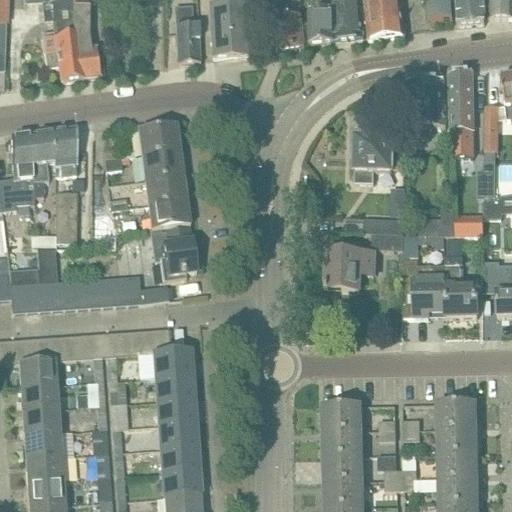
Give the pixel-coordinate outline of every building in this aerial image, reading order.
[(22,0),(23,6),(32,6),(41,6),(41,7),(43,25),(52,24),(52,25),(54,34),(54,35),(53,35),(42,37),(41,37),(46,72),(58,71),(61,86),(100,80),(97,61),(96,52),(91,53),(91,52),(90,52),(89,38),(89,37),(89,10),(88,10),(87,10),(86,10),(86,0),(72,0),(72,3),(72,4),(56,5),(56,4),(55,0),(22,0)] [(237,61),(247,60),(244,0),(226,0),(227,9),(209,10),(211,56),(213,62),(237,58),(237,61)] [(339,0),(340,5),(332,6),(334,47),(364,44),(362,24),(359,0),(339,0)] [(363,0),(368,43),(387,41),(382,0),(363,0)] [(382,0),(387,41),(405,39),(402,19),(400,0),(382,0)] [(423,0),(424,6),(430,5),(431,21),(433,24),(436,25),(453,24),(451,4),(450,0),(423,0)] [(484,0),(454,0),(457,29),(484,27),(484,0)] [(511,0),(489,0),(490,22),(511,21),(511,0)] [(276,21),(278,35),(281,54),(304,51),(298,4),(287,5),(289,19),(276,21)] [(332,5),(307,6),(310,49),(334,47),(332,6),(332,5)] [(173,12),(174,31),(177,69),(200,67),(197,29),(194,29),(193,10),(173,12)] [(474,135),(472,74),(449,76),(451,161),(473,160),(472,135),(474,135)] [(511,78),(501,80),(505,109),(497,109),(497,123),(511,120),(511,78)] [(443,83),(405,85),(407,132),(446,130),(443,83)] [(485,109),(484,153),(496,154),(497,154),(497,125),(497,123),(497,109),(485,109)] [(141,158),(179,153),(176,129),(137,134),(141,158)] [(76,132),(54,135),(53,169),(55,179),(76,175),(74,166),(76,167),(77,150),(76,132)] [(54,135),(32,138),(34,212),(36,212),(37,204),(43,204),(44,189),(48,189),(46,171),(53,169),(54,135)] [(104,163),(123,160),(120,137),(106,139),(103,155),(104,163)] [(34,212),(32,138),(10,141),(11,177),(12,176),(13,182),(0,183),(0,207),(0,211),(14,210),(31,210),(31,212),(34,212)] [(374,176),(392,176),(392,171),(395,171),(395,160),(392,160),(392,141),(355,141),(354,187),(373,188),(374,176)] [(179,153),(141,158),(144,184),(183,179),(179,153)] [(484,153),(484,165),(496,166),(496,154),(484,153)] [(123,162),(123,160),(104,163),(105,175),(121,173),(119,163),(123,162)] [(495,166),(483,166),(483,175),(483,202),(495,202),(495,166)] [(183,179),(144,184),(148,210),(186,204),(183,179)] [(83,183),(71,183),(71,195),(83,195),(83,183)] [(54,239),(54,247),(77,248),(77,199),(55,198),(54,239)] [(111,215),(129,212),(127,201),(110,204),(111,215)] [(186,204),(148,210),(151,235),(150,235),(150,236),(188,230),(189,230),(186,204)] [(500,205),(484,205),(483,223),(499,223),(500,205)] [(130,221),(129,212),(111,215),(113,224),(130,221)] [(455,239),(454,216),(442,216),(442,223),(437,223),(438,240),(455,239)] [(483,220),(455,220),(455,239),(483,239),(483,220)] [(363,237),(372,238),(403,239),(404,225),(363,223),(363,237)] [(101,253),(102,228),(91,227),(91,252),(101,253)] [(115,228),(102,228),(101,253),(114,253),(115,228)] [(188,230),(150,236),(152,251),(164,250),(166,261),(160,262),(161,268),(161,276),(163,287),(186,284),(185,278),(196,276),(192,244),(190,245),(188,230)] [(54,251),(54,247),(54,239),(30,238),(30,251),(54,251)] [(403,239),(372,238),(371,253),(383,254),(403,255),(403,239)] [(447,243),(447,266),(462,266),(462,243),(447,243)] [(327,256),(325,294),(328,294),(328,290),(342,291),(342,295),(359,296),(360,280),(373,280),(374,258),(327,256)] [(446,316),(445,269),(418,269),(418,262),(403,263),(402,323),(425,322),(428,322),(428,317),(445,316),(446,316)] [(511,272),(497,272),(497,266),(484,266),(484,288),(498,288),(498,294),(497,294),(497,320),(511,320),(511,294),(511,272)] [(446,316),(445,316),(446,322),(477,321),(477,289),(460,289),(460,268),(445,269),(446,316)] [(0,304),(11,304),(10,293),(9,279),(0,279),(0,304)] [(128,310),(140,309),(139,294),(139,284),(126,285),(128,310)] [(115,310),(128,310),(126,285),(113,286),(115,310)] [(102,311),(115,310),(113,286),(100,287),(102,311)] [(89,312),(102,311),(100,287),(87,288),(89,312)] [(76,313),(89,312),(87,288),(74,289),(76,313)] [(50,315),(63,314),(61,289),(48,290),(50,315)] [(63,314),(76,313),(74,289),(61,289),(63,314)] [(37,316),(50,315),(48,290),(36,291),(37,316)] [(166,290),(139,294),(140,309),(168,305),(166,290)] [(24,317),(37,316),(36,291),(23,292),(24,317)] [(12,318),(24,317),(23,292),(10,293),(11,304),(12,318)] [(402,323),(402,339),(425,339),(425,322),(402,323)] [(168,333),(156,334),(157,357),(170,357),(168,333)] [(157,357),(156,334),(143,335),(145,358),(153,358),(157,357)] [(143,335),(130,336),(132,359),(137,359),(145,358),(143,335)] [(120,360),(118,336),(105,337),(107,361),(115,360),(120,360)] [(132,359),(130,336),(118,336),(120,360),(132,359)] [(93,362),(101,361),(99,338),(87,339),(88,362),(93,362)] [(87,339),(74,340),(76,363),(88,362),(87,339)] [(49,341),(51,365),(55,365),(63,364),(62,340),(49,341)] [(74,340),(62,340),(63,364),(76,363),(74,340)] [(49,341),(36,342),(38,366),(51,365),(49,341)] [(36,342),(24,343),(25,367),(38,366),(36,342)] [(24,343),(11,344),(13,368),(18,367),(25,367),(24,343)] [(13,368),(11,344),(0,344),(0,363),(0,368),(13,368)] [(170,357),(157,357),(153,358),(154,372),(155,381),(191,379),(190,355),(170,357)] [(145,358),(137,359),(139,382),(155,381),(154,372),(153,358),(145,358)] [(116,384),(115,360),(107,361),(109,385),(116,384)] [(101,361),(93,362),(95,386),(103,386),(101,361)] [(38,366),(25,367),(18,367),(20,392),(56,389),(55,365),(51,365),(38,366)] [(191,379),(155,381),(157,405),(193,403),(191,379)] [(118,408),(116,384),(109,385),(110,409),(118,408)] [(104,410),(103,386),(95,386),(97,410),(104,410)] [(58,413),(56,389),(20,392),(22,416),(58,413)] [(88,399),(78,400),(79,412),(89,411),(88,399)] [(128,407),(118,408),(120,432),(158,430),(195,427),(193,403),(157,405),(158,418),(129,420),(128,407)] [(437,433),(476,433),(476,407),(437,408),(437,433)] [(120,432),(118,408),(110,409),(112,433),(120,432)] [(106,434),(104,410),(97,410),(98,434),(106,434)] [(323,436),(361,435),(361,410),(322,411),(323,436)] [(60,437),(58,413),(22,416),(23,440),(60,437)] [(402,435),(419,434),(418,423),(402,424),(402,435)] [(378,435),(394,435),(394,424),(377,425),(378,435)] [(197,451),(195,427),(158,430),(160,454),(197,451)] [(122,456),(120,432),(112,433),(114,457),(122,456)] [(477,458),(476,433),(437,433),(438,459),(477,458)] [(106,434),(98,434),(92,435),(93,459),(100,458),(108,458),(106,434)] [(419,434),(402,435),(403,445),(419,445),(419,434)] [(362,460),(361,435),(323,436),(323,461),(362,460)] [(394,435),(378,435),(378,446),(394,446),(394,435)] [(61,461),(60,437),(23,440),(25,464),(61,461)] [(197,451),(160,454),(162,478),(198,475),(197,451)] [(122,456),(114,457),(115,481),(123,481),(122,456)] [(108,458),(100,458),(102,482),(109,482),(108,458)] [(477,458),(438,459),(438,484),(477,483),(477,458)] [(393,459),(378,460),(379,474),(383,474),(383,485),(399,485),(399,474),(396,474),(396,459),(393,459)] [(403,474),(399,474),(399,485),(416,484),(415,459),(402,459),(403,474)] [(378,460),(362,460),(323,461),(324,486),(363,485),(362,475),(379,474),(378,460)] [(63,485),(61,461),(25,464),(27,488),(63,485)] [(200,499),(198,475),(162,478),(163,502),(200,499)] [(123,481),(115,481),(117,505),(125,505),(123,481)] [(111,506),(109,482),(102,482),(103,506),(111,506)] [(478,508),(477,483),(438,484),(439,509),(478,508)] [(416,495),(416,484),(399,485),(399,495),(416,495)] [(65,509),(63,485),(27,488),(28,511),(65,509)] [(363,511),(363,485),(324,486),(324,511),(363,511)] [(399,495),(399,485),(383,485),(383,496),(399,495)] [(200,511),(200,499),(163,502),(164,511),(200,511)]
